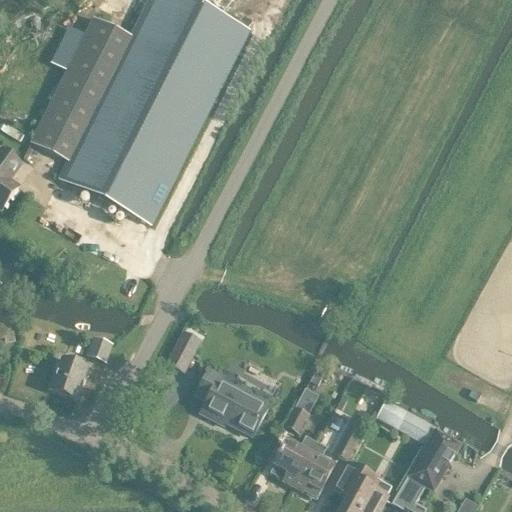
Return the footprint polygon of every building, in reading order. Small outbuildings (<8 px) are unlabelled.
[(149,0),(67,164),(58,181),(152,229),(250,35),(181,0),(149,0)] [(93,20),(30,145),(67,164),(130,39),(93,20)] [(0,211),(0,212),(18,188),(9,182),(20,166),(0,151),(0,211)] [(12,331),(4,333),(6,342),(14,340),(12,331)] [(182,334),(165,365),(166,365),(166,366),(183,375),(200,343),(183,334),(182,334)] [(91,337),(84,356),(103,363),(105,363),(112,344),(91,337)] [(50,393),(75,401),(87,369),(61,361),(50,393)] [(316,372),(310,382),(317,387),(324,376),(316,372)] [(196,396),(207,403),(201,415),(223,426),(224,423),(251,437),(266,409),(218,384),(220,380),(208,373),(196,396)] [(386,401),(375,420),(396,432),(407,413),(386,401)] [(284,429),(297,435),(307,416),(295,410),(284,429)] [(354,417),(333,455),(346,463),(367,424),(354,417)] [(413,417),(403,435),(424,447),(434,428),(413,417)] [(434,432),(407,479),(424,489),(432,494),(460,447),(434,432)] [(269,475),(292,488),(316,445),(304,439),(298,450),(286,444),(269,475)] [(316,445),(292,488),(316,501),(333,469),(319,461),(325,450),(316,445)] [(378,483),(348,466),(334,492),(348,500),(341,511),(378,511),(391,490),(378,483)] [(425,511),(426,511),(415,505),(424,489),(407,479),(391,506),(402,511),(425,511)]
